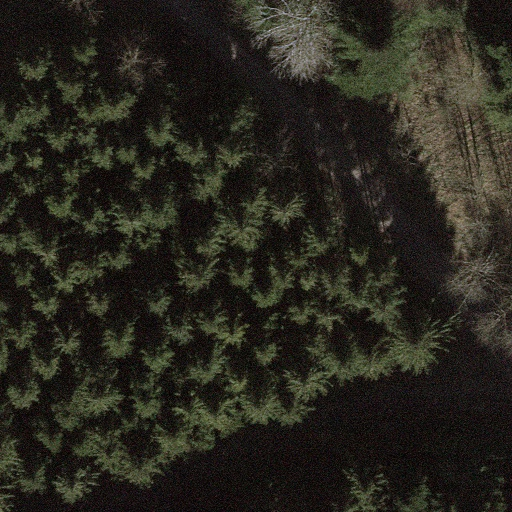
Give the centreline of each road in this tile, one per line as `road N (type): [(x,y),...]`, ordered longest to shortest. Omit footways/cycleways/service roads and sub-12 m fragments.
road 1 (track): [(511,352),(181,0)]
road 2 (track): [(78,511),(340,405),(393,393),(511,389)]
